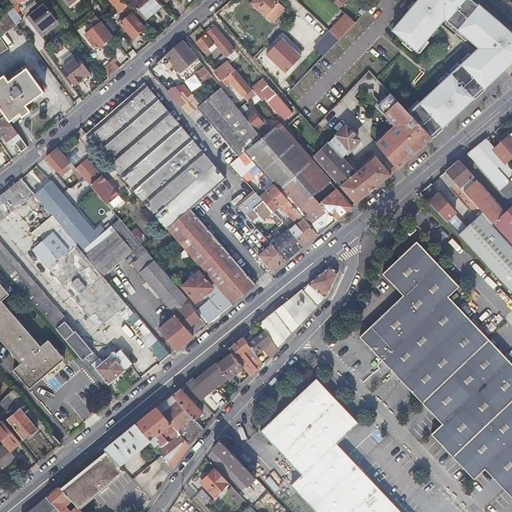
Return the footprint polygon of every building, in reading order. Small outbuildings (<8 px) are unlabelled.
[(132,0),(130,1),(146,19),(161,6),(156,0),(132,0)] [(277,2),(275,0),(252,0),(249,3),(265,17),(277,2)] [(294,0),(306,11),(310,6),(303,0),(294,0)] [(442,17),(475,46),(476,44),(482,49),(480,53),(475,58),(472,55),(457,70),(454,67),(451,70),(455,74),(453,77),(451,75),(448,72),(445,75),(448,78),(409,114),(431,137),(442,127),(434,118),(436,116),(445,127),(511,70),(511,36),(469,0),(421,0),(422,0),(418,5),(416,4),(392,31),(417,52),(437,28),(435,26),(438,23),(442,17)] [(43,3),(28,14),(41,31),(56,20),(43,3)] [(125,15),(127,17),(129,16),(129,15),(120,4),(115,8),(114,8),(116,10),(120,11),(123,15),(125,15)] [(8,12),(17,23),(25,17),(17,5),(8,12)] [(0,15),(0,35),(16,24),(7,11),(0,15)] [(329,32),(338,41),(355,23),(345,15),(329,32)] [(85,22),(87,25),(90,29),(82,35),(94,50),(109,37),(92,16),(85,22)] [(117,26),(129,41),(140,31),(129,16),(127,17),(122,22),(117,26)] [(212,25),(203,33),(205,35),(207,34),(226,57),(234,50),(212,25)] [(315,47),(324,56),(338,41),(329,32),(315,47)] [(205,35),(203,33),(194,40),(205,54),(209,51),(206,48),(212,43),(205,35)] [(294,52),(281,40),(265,56),(284,74),(297,61),(291,56),(294,52)] [(173,65),(172,66),(171,67),(175,71),(177,70),(179,72),(196,58),(183,41),(165,56),(173,65)] [(65,49),(56,56),(63,65),(72,59),(65,49)] [(300,58),(294,52),(291,56),(297,61),(300,58)] [(88,75),(75,57),(60,68),(73,86),(88,75)] [(102,71),(108,78),(119,69),(115,64),(116,62),(115,60),(102,71)] [(234,70),(230,66),(227,62),(215,72),(221,81),(234,70)] [(203,83),(211,76),(204,67),(196,74),(203,83)] [(0,108),(2,111),(4,115),(9,121),(19,114),(21,117),(30,111),(25,105),(43,93),(26,68),(8,80),(4,74),(0,76),(0,108)] [(168,93),(171,91),(174,89),(157,69),(151,73),(168,93)] [(251,89),(256,94),(267,85),(262,80),(251,89)] [(219,291),(231,305),(256,286),(206,228),(190,209),(198,202),(225,179),(143,84),(130,95),(85,134),(201,269),(219,291)] [(256,94),(260,98),(264,104),(267,101),(284,121),(293,114),(275,94),(267,85),(256,94)] [(238,157),(244,152),(261,138),(257,134),(242,114),(237,109),(225,93),(222,90),(220,87),(196,108),(238,157)] [(254,103),(260,98),(256,94),(252,97),(248,100),(250,103),(252,101),(254,103)] [(396,171),(432,138),(431,137),(409,114),(400,105),(390,95),(377,109),(395,128),(375,145),(396,171)] [(242,114),(245,111),(241,106),(237,109),(242,114)] [(245,111),(242,114),(257,134),(261,131),(264,128),(249,108),(245,111)] [(9,121),(4,115),(0,117),(0,132),(5,141),(17,133),(9,121)] [(442,127),(443,129),(445,127),(436,116),(434,118),(442,127)] [(285,199),(287,202),(317,236),(351,208),(278,125),(265,136),(261,138),(244,152),(255,165),(259,169),(270,183),(274,187),(285,199)] [(358,143),(358,141),(357,138),(349,127),(345,127),(327,144),(325,143),(313,157),(355,205),(390,176),(375,158),(356,173),(343,158),(358,143)] [(508,180),(511,177),(511,169),(506,163),(511,157),(511,133),(494,150),(485,140),(478,146),(508,180)] [(20,138),(17,140),(15,142),(20,150),(26,146),(20,138)] [(511,177),(508,180),(478,146),(473,150),(468,154),(511,203),(511,207),(504,214),(459,162),(446,172),(511,245),(511,177)] [(76,177),(79,174),(78,172),(57,148),(46,157),(58,172),(66,165),(70,169),(76,177)] [(77,161),(84,156),(79,149),(72,153),(77,161)] [(255,165),(244,152),(238,157),(230,164),(241,177),(255,165)] [(62,176),(70,169),(66,165),(58,172),(62,176)] [(78,172),(79,174),(105,204),(109,201),(117,194),(94,168),(88,173),(83,168),(78,172)] [(269,185),(270,183),(259,169),(256,171),(257,175),(264,184),(266,182),(269,185)] [(511,245),(446,172),(440,177),(477,219),(467,227),(459,234),(511,292),(511,245)] [(113,355),(112,354),(112,353),(109,355),(111,357),(102,364),(97,359),(97,360),(74,332),(72,334),(64,323),(65,322),(0,242),(0,219),(33,193),(21,178),(0,194),(0,263),(104,387),(123,372),(122,371),(130,365),(118,351),(113,355)] [(76,244),(81,251),(104,232),(100,226),(93,232),(51,181),(34,194),(60,225),(65,231),(76,244)] [(278,204),(285,199),(274,187),(267,192),(267,191),(259,198),(262,201),(272,212),(279,206),(278,204)] [(248,212),(262,201),(259,198),(255,193),(238,207),(245,214),(248,212)] [(456,213),(447,204),(439,194),(430,203),(447,221),(455,214),(456,213)] [(214,221),(198,202),(190,209),(206,228),(214,221)] [(300,222),(288,231),(303,247),(313,238),(317,236),(287,202),(281,208),(293,221),(296,218),(300,222)] [(38,207),(27,216),(33,224),(44,214),(38,207)] [(271,239),(248,212),(245,214),(244,215),(267,242),(271,239)] [(467,227),(455,214),(447,221),(459,234),(467,227)] [(284,262),(269,245),(267,242),(244,215),(231,226),(271,273),(284,262)] [(104,232),(81,251),(103,276),(140,245),(119,220),(104,232)] [(62,234),(65,231),(60,225),(56,228),(62,234)] [(284,234),(269,245),(284,262),(303,247),(288,231),(288,230),(284,234)] [(81,251),(76,244),(68,250),(52,231),(32,249),(98,329),(109,319),(118,329),(127,340),(135,333),(160,363),(169,356),(103,276),(81,251)] [(511,495),(511,360),(451,297),(462,286),(419,242),(386,273),(407,296),(363,337),(446,425),(435,435),(476,479),(487,469),(511,495)] [(192,337),(208,324),(196,310),(153,261),(138,273),(171,312),(192,337)] [(328,295),(337,273),(334,270),(330,267),(306,286),(311,289),(312,287),(326,297),(328,295)] [(216,295),(219,291),(201,269),(181,286),(195,303),(211,289),(216,295)] [(40,346),(22,325),(2,301),(9,294),(0,283),(0,339),(20,363),(12,369),(29,389),(63,360),(47,340),(40,346)] [(231,305),(219,291),(216,295),(196,310),(208,324),(231,305)] [(260,324),(266,331),(279,348),(293,332),(306,318),(295,304),(291,299),(260,324)] [(298,302),(295,304),(306,318),(309,315),(310,316),(318,306),(315,304),(306,311),(298,302)] [(175,351),(192,337),(171,312),(169,314),(172,318),(158,330),(175,351)] [(107,339),(118,329),(109,319),(98,329),(107,339)] [(266,331),(248,345),(263,363),(271,354),(272,355),(279,349),(279,348),(266,331)] [(233,354),(246,371),(250,376),(251,377),(263,363),(248,345),(243,338),(229,349),(233,354)] [(245,372),(246,371),(233,354),(231,355),(218,365),(225,374),(233,383),(237,380),(233,376),(242,369),(245,372)] [(217,381),(225,374),(218,365),(216,363),(202,374),(210,383),(213,386),(217,382),(217,381)] [(196,394),(210,383),(202,374),(195,380),(194,378),(187,383),(196,394)] [(291,487),(314,511),(400,511),(337,445),(358,424),(316,381),(261,433),(302,477),(291,487)] [(180,388),(172,396),(192,416),(193,417),(197,421),(201,416),(204,413),(180,388)] [(172,396),(157,408),(181,433),(175,438),(159,451),(162,455),(173,469),(191,445),(183,436),(187,433),(182,426),(193,417),(192,416),(172,396)] [(25,403),(15,411),(5,419),(23,441),(42,425),(25,403)] [(157,408),(137,424),(150,441),(160,433),(161,435),(167,430),(166,429),(168,428),(171,432),(170,433),(175,438),(181,433),(157,408)] [(203,418),(201,416),(197,421),(202,427),(211,420),(207,415),(203,418)] [(199,435),(204,429),(202,427),(197,421),(193,417),(182,426),(187,433),(183,436),(191,445),(191,444),(199,435)] [(0,421),(0,443),(5,450),(17,441),(1,421),(0,421)] [(105,450),(108,453),(120,466),(150,441),(137,424),(105,450)] [(19,444),(17,441),(5,450),(7,453),(19,444)] [(220,441),(217,445),(213,449),(248,486),(256,479),(220,441)] [(5,450),(0,443),(0,468),(12,459),(7,453),(5,450)] [(73,501),(78,507),(80,509),(125,471),(120,466),(108,453),(63,489),(73,501)] [(152,500),(173,469),(162,455),(133,480),(152,500)] [(200,482),(207,490),(214,497),(229,483),(215,469),(200,482)] [(73,501),(63,489),(60,487),(47,497),(60,511),(82,511),(80,509),(78,507),(73,511),(71,511),(67,506),(70,504),(73,501)] [(236,496),(237,497),(237,498),(240,495),(233,487),(228,492),(234,498),(236,496)] [(207,504),(209,501),(211,499),(203,490),(198,494),(207,504)] [(60,511),(47,497),(29,511),(60,511)] [(71,511),(73,511),(78,507),(73,501),(70,504),(67,506),(71,511)]
